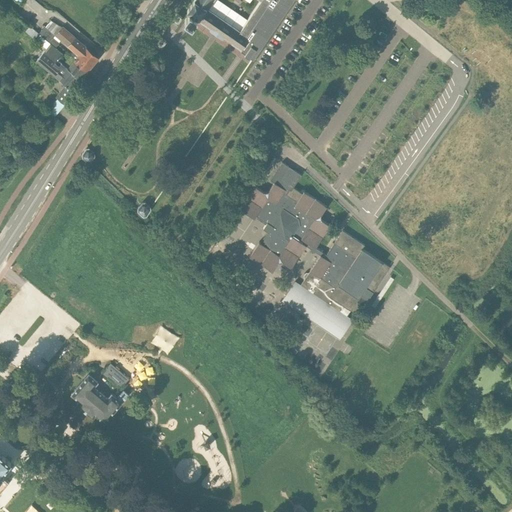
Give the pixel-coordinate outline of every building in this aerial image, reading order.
[(240,48),(237,53),(251,63),(284,14),(293,0),(194,0),(187,12),(189,13),(184,20),(192,26),(197,18),(210,28),(209,29),(222,38),(223,37),(240,48)] [(171,22),(177,26),(183,18),(176,13),(171,22)] [(52,39),(55,35),(45,26),(39,34),(42,36),(49,42),(52,39)] [(73,51),(92,66),(98,58),(62,27),(55,35),(61,40),(73,51)] [(58,45),(60,43),(61,40),(55,35),(52,39),(58,45)] [(72,89),(82,78),(63,63),(62,64),(58,60),(63,54),(56,48),(49,42),(42,36),(37,42),(46,49),(44,52),(37,60),(65,86),(56,97),(64,104),(75,91),(72,89)] [(155,45),(161,50),(167,42),(160,37),(155,45)] [(58,45),(52,39),(49,42),(56,48),(58,45)] [(92,66),(73,51),(70,54),(77,60),(75,62),(86,72),(92,66)] [(82,78),(86,72),(75,62),(77,60),(70,54),(67,58),(63,63),(82,78)] [(85,148),(82,153),(82,157),(84,158),(87,161),(90,161),(95,155),(94,153),(89,147),(85,148)] [(255,186),(240,209),(254,218),(256,216),(267,223),(263,229),(268,233),(261,244),(259,242),(249,256),(272,271),(278,263),(282,262),(291,268),(306,246),(310,249),(311,253),(315,252),(320,255),(309,271),(299,286),(353,322),(373,292),(389,267),(382,262),(362,249),(364,245),(342,230),(334,243),(326,255),(315,248),(330,226),(321,220),(320,215),(326,206),(303,191),(297,201),(286,194),(289,190),(291,191),(301,175),(282,162),(277,169),(270,180),(274,183),(268,191),(264,192),(255,186)] [(137,207),(137,211),(143,216),(146,216),(150,210),(150,207),(145,202),(142,203),(137,207)] [(186,249),(191,245),(183,237),(179,242),(186,249)] [(154,335),(173,349),(180,339),(161,325),(154,335)] [(104,373),(122,389),(131,379),(113,363),(104,373)] [(104,423),(122,403),(129,395),(125,391),(118,399),(116,397),(111,393),(107,397),(94,387),(98,382),(89,374),(71,394),(72,395),(79,400),(76,404),(82,410),(85,413),(85,412),(93,419),(95,416),(104,423)] [(0,491),(9,482),(2,476),(3,476),(1,474),(10,463),(0,454),(0,491)]
